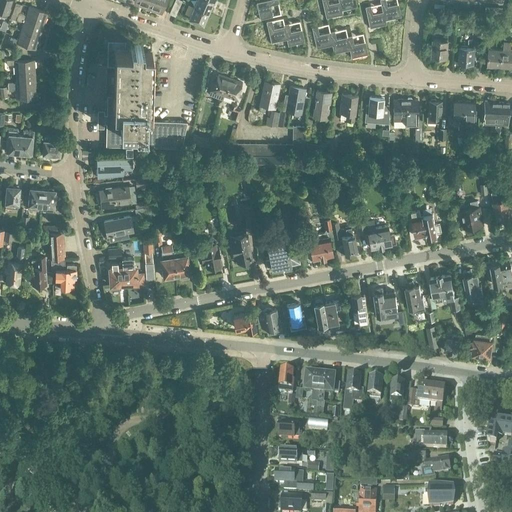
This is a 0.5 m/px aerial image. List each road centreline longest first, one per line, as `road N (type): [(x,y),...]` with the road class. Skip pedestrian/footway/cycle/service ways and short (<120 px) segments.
road 1 (tertiary): [(103,330),(119,316),(511,241)]
road 2 (residential): [(466,374),(263,349)]
road 3 (residential): [(411,80),(228,52)]
road 4 (residential): [(74,173),(75,85),(89,7)]
road 5 (residential): [(255,511),(263,349)]
road 6 (residential): [(263,349),(103,330)]
road 7 (residential): [(103,330),(74,173)]
road 8 (residential): [(228,52),(89,7)]
road 9 (residential): [(477,494),(466,374)]
